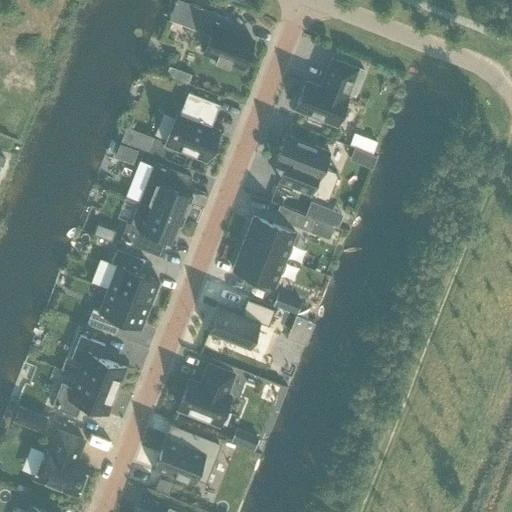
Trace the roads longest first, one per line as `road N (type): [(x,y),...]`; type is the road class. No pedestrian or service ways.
road 1 (residential): [(102,511),(303,0)]
road 2 (track): [(358,511),(511,123)]
road 3 (residential): [(497,78),(312,0)]
